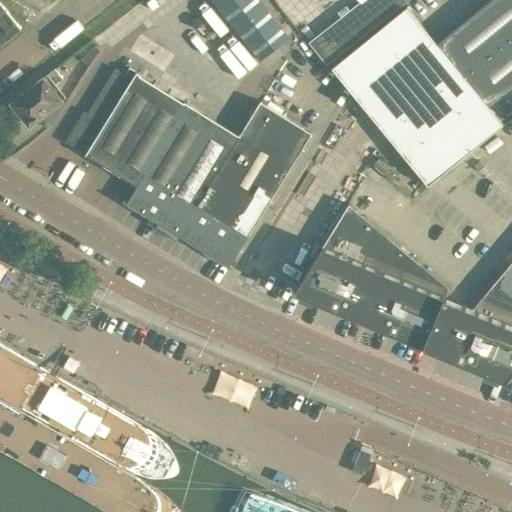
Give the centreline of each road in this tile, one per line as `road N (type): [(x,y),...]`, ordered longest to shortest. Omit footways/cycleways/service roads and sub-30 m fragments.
road 1 (residential): [(511,428),(243,317),(0,174)]
road 2 (residential): [(231,437),(371,439),(511,496)]
road 3 (residential): [(0,305),(231,437)]
road 4 (residential): [(231,437),(403,511)]
road 5 (residential): [(0,73),(96,0)]
